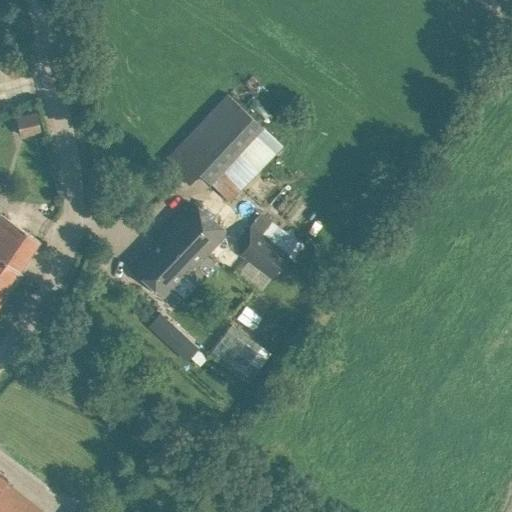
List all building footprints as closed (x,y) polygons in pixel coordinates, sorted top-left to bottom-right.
[(208,182),(261,125),(227,94),(164,161),(186,181),(196,171),(208,182)] [(36,113),(18,117),(21,133),(39,129),(36,113)] [(261,126),(238,151),(255,167),(279,142),(261,126)] [(292,226),(307,204),(284,188),(269,209),(292,226)] [(194,263),(222,233),(221,228),(194,204),(189,204),(157,239),(159,241),(133,268),(161,295),(183,272),(195,283),(205,273),(194,263)] [(0,303),(21,273),(19,271),(40,241),(9,220),(0,232),(0,303)] [(288,252),(251,224),(238,240),(241,252),(271,275),(288,252)] [(245,305),(236,318),(252,330),(261,317),(245,305)] [(169,324),(160,334),(170,344),(180,333),(169,324)] [(232,326),(208,357),(238,379),(261,348),(232,326)] [(186,339),(177,349),(188,360),(197,349),(186,339)] [(41,511),(42,511),(3,482),(7,478),(0,472),(0,511),(41,511)] [(87,511),(75,503),(67,511),(87,511)]
